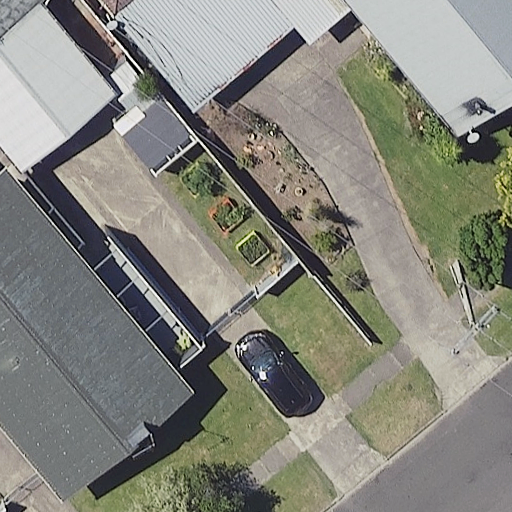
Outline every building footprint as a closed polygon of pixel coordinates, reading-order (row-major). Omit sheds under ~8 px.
[(0,0),(0,11),(13,0),(0,0)] [(0,146),(12,160),(108,80),(40,0),(17,0),(0,14),(0,146)] [(290,6),(284,0),(100,0),(185,97),(290,6)] [(511,66),(511,0),(344,0),(449,121),(511,66)] [(12,160),(0,146),(0,414),(57,482),(190,370),(12,160)]
